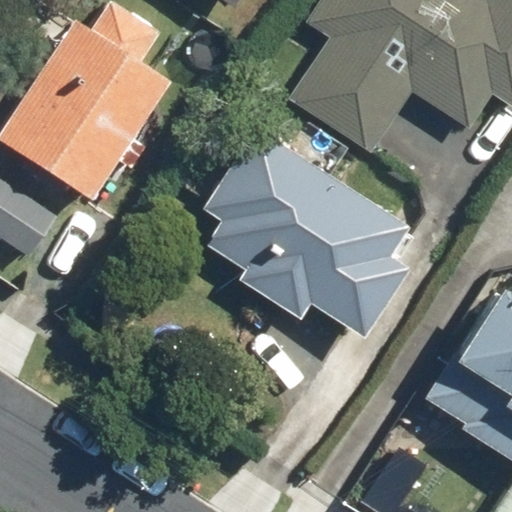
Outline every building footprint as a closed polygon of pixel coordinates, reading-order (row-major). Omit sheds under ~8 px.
[(0,118),(0,143),(82,197),(161,76),(130,57),(149,27),(106,0),(98,0),(81,26),(66,16),(0,118)] [(280,100),(362,153),(402,92),(461,129),(484,94),(506,109),(511,100),(511,0),(309,0),(296,21),(321,37),(280,100)] [(398,263),(381,251),(399,224),(248,125),(195,206),(213,218),(197,242),(234,266),(228,275),(291,317),(302,300),(353,332),(398,263)] [(0,244),(21,258),(51,214),(0,178),(0,244)] [(463,433),(511,462),(511,295),(489,281),(418,396),(468,426),(463,433)] [(485,511),(511,511),(511,471),(485,511)]
